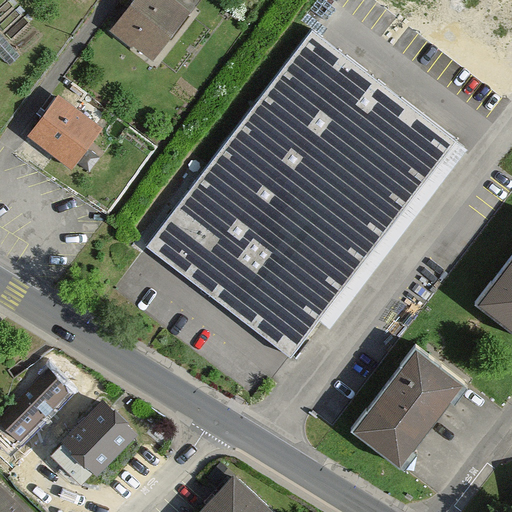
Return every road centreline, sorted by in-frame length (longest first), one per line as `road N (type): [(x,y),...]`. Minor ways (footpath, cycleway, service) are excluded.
road 1 (secondary): [(225,422),(0,285)]
road 2 (unknown): [(305,389),(144,262)]
road 3 (residential): [(0,158),(113,0)]
road 4 (secondary): [(367,511),(225,422)]
road 5 (residential): [(425,511),(511,399)]
road 6 (residential): [(225,422),(136,511)]
